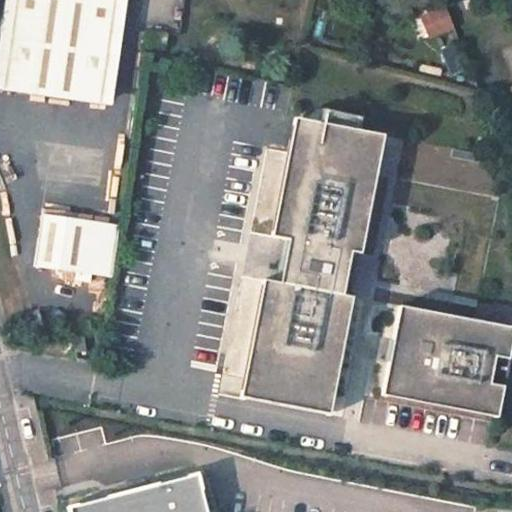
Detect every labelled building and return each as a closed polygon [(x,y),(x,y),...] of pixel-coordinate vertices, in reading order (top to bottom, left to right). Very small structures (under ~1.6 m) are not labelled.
[(100,108),(114,0),(14,0),(2,95),(100,108)] [(302,119),(298,142),(389,159),(393,137),(360,130),(334,125),(302,119)] [(389,159),(298,142),(279,238),(296,241),(288,284),(271,282),(253,378),(338,394),(343,395),(362,298),(358,298),(366,254),(370,255),(389,159)] [(120,230),(44,221),(37,271),(114,281),(120,230)] [(511,390),(511,327),(408,307),(391,400),(506,422),(511,390)] [(97,332),(62,337),(63,344),(56,345),(60,369),(69,368),(101,364),(98,347),(97,332)] [(338,394),(253,378),(249,400),(334,416),(338,394)] [(216,511),(207,477),(75,511),(216,511)]
